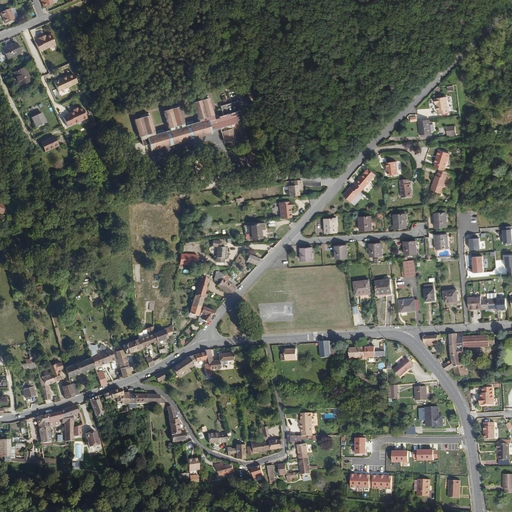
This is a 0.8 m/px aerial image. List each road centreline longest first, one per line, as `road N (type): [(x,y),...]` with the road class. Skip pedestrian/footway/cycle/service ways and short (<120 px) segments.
road 1 (tertiary): [(511,6),(285,242)]
road 2 (residential): [(126,380),(162,393),(205,449),(246,464),(267,460),(286,446),(265,339)]
road 3 (secondary): [(407,338),(265,339)]
road 4 (track): [(0,497),(138,511)]
road 5 (track): [(460,0),(433,18),(424,45),(402,66),(363,91)]
road 6 (residential): [(420,233),(285,242)]
road 7 (secondary): [(126,380),(0,419)]
road 8 (tertiary): [(285,242),(211,324),(206,344)]
road 9 (residential): [(354,461),(374,459),(385,439),(469,440)]
road 10 (secondary): [(469,440),(453,392),(407,338)]
